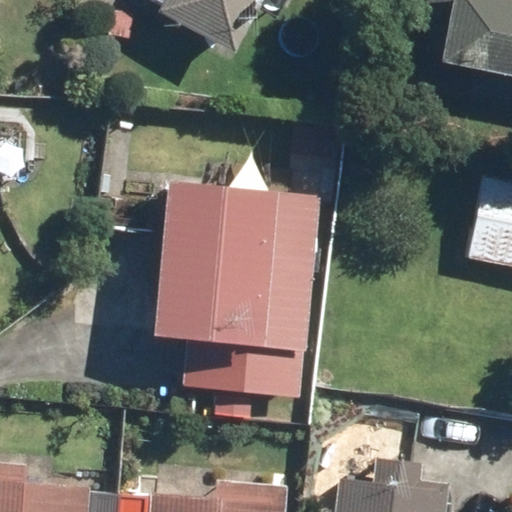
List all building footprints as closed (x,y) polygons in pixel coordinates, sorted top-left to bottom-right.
[(254,0),(153,0),(148,11),(226,53),(254,0)] [(511,0),(426,0),(416,57),(511,75),(511,0)] [(334,123),(284,119),(280,159),(331,163),(334,123)] [(511,179),(477,173),(460,257),(511,266),(511,179)] [(307,193),(155,177),(139,329),(178,334),(173,383),(286,395),(307,193)] [(15,460),(0,458),(0,511),(79,511),(81,486),(14,481),(15,460)] [(208,497),(142,493),(140,511),(276,511),(279,482),(209,478),(208,497)] [(429,511),(432,490),(329,479),(325,511),(429,511)]
